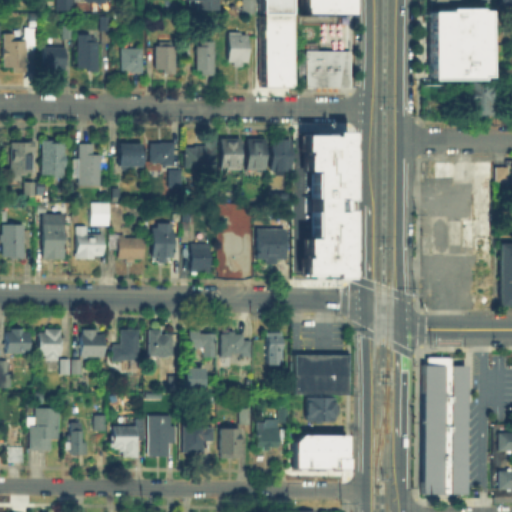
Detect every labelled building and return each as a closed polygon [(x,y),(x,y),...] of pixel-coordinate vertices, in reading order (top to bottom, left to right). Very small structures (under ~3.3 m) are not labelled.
[(53,0),(69,0),(69,8),(53,8),(53,0)] [(189,2),(189,0),(215,0),(215,10),(196,10),(196,2),(189,2)] [(248,0),(248,9),(233,9),(233,0),(248,0)] [(255,0),(285,0),(285,10),(255,10),(255,0)] [(296,0),(297,11),(346,10),(345,0),(296,0)] [(511,0),(511,11),(500,11),(500,0),(511,0)] [(426,77),(476,77),(476,74),(484,74),(483,8),(475,8),(475,6),(444,6),(444,9),(425,9),(426,77)] [(106,15),(97,14),(96,29),(105,29),(106,15)] [(294,16),(257,15),(257,86),(294,86),(294,16)] [(246,35),(246,25),(255,25),(255,35),(246,35)] [(3,66),(3,38),(0,38),(0,26),(3,26),(3,36),(20,36),(20,40),(26,40),(26,32),(36,32),(36,48),(26,48),(26,73),(9,73),(9,66),(3,66)] [(72,27),(72,39),(64,39),(64,27),(72,27)] [(227,32),(246,32),(246,65),(227,65),(227,32)] [(77,37),(97,37),(97,71),(77,71),(77,37)] [(214,43),(214,76),(198,76),(198,42),(214,43)] [(157,43),(174,44),(174,72),(156,72),(157,43)] [(42,49),(64,49),(64,68),(42,68),(42,49)] [(122,49),(142,49),(142,73),(122,73),(122,49)] [(350,52),(350,89),(306,89),(306,52),(350,52)] [(462,115),(462,83),(491,83),(491,115),(462,115)] [(315,160),(314,237),(295,236),(294,277),(343,277),(345,128),(296,128),(296,160),(315,160)] [(184,168),(184,139),(215,139),(215,168),(184,168)] [(239,140),(238,171),(219,171),(220,140),(239,140)] [(264,140),(264,170),(246,170),(246,140),(264,140)] [(42,177),(42,141),(66,141),(66,177),(42,177)] [(270,141),(290,141),(289,173),(270,173),(270,141)] [(35,144),(35,166),(27,166),(27,176),(10,176),(11,144),(35,144)] [(92,144),(92,153),(100,153),(100,186),(77,186),(77,178),(72,178),(73,160),(79,160),(79,144),(92,144)] [(150,144),(174,144),(174,164),(150,164),(150,144)] [(141,146),(141,168),(120,168),(120,146),(141,146)] [(505,165),(492,165),(491,180),(505,181),(505,165)] [(178,168),(178,186),(165,185),(165,168),(178,168)] [(24,194),(24,181),(34,181),(33,194),(24,194)] [(112,195),(112,186),(120,186),(120,195),(112,195)] [(105,201),(105,223),(87,223),(87,201),(105,201)] [(67,217),(66,261),(42,261),(42,217),(67,217)] [(174,258),(152,258),(152,228),(157,228),(157,223),(175,223),(174,258)] [(2,226),(24,226),(23,258),(2,258),(2,226)] [(247,227),(246,262),(226,262),(226,226),(247,227)] [(76,229),(86,229),(86,234),(102,234),(102,257),(76,257),(76,229)] [(256,230),(285,230),(285,263),(256,263),(256,230)] [(117,258),(117,239),(143,239),(143,258),(117,258)] [(511,306),(498,307),(499,243),(511,243),(511,306)] [(191,246),(210,246),(210,273),(191,273),(191,246)] [(57,356),(57,359),(44,359),(44,356),(38,356),(38,328),(59,328),(59,356),(57,356)] [(8,331),(29,331),(29,354),(8,354),(8,331)] [(114,348),(119,348),(119,331),(139,331),(139,362),(114,362),(114,348)] [(172,333),(172,356),(148,356),(148,332),(172,333)] [(104,333),(104,357),(81,357),(81,333),(104,333)] [(220,357),(220,333),(245,333),(245,357),(220,357)] [(256,362),(256,333),(282,333),(281,362),(256,362)] [(215,335),(215,356),(199,356),(199,335),(215,335)] [(348,356),(348,396),(294,396),(294,356),(348,356)] [(60,372),(60,357),(69,357),(69,372),(60,372)] [(71,373),(72,358),(81,358),(81,373),(71,373)] [(465,368),(465,495),(422,494),(423,359),(451,359),(451,368),(465,368)] [(178,388),(179,362),(193,363),(193,388),(178,388)] [(0,363),(10,363),(10,387),(0,387),(0,363)] [(160,392),(160,376),(176,376),(176,392),(160,392)] [(306,422),(306,399),(336,399),(336,422),(306,422)] [(278,447),(256,447),(256,420),(278,420),(278,408),(288,408),(288,424),(278,424),(278,447)] [(35,409),(58,409),(58,441),(51,441),(51,449),(34,449),(35,409)] [(240,411),(250,411),(250,423),(240,423),(240,411)] [(168,457),(148,457),(148,416),(176,416),(176,444),(168,444),(168,457)] [(94,417),(105,417),(105,431),(95,431),(94,417)] [(136,439),(136,419),(144,419),(144,439),(136,439)] [(83,425),(83,455),(69,455),(70,424),(83,425)] [(205,453),(182,453),(182,425),(214,425),(214,442),(205,442),(205,453)] [(113,450),(113,426),(136,426),(135,450),(113,450)] [(221,431),(238,431),(239,458),(221,458),(221,431)] [(343,467),(288,467),(289,433),(344,433),(343,467)] [(511,433),(511,452),(499,452),(499,433),(511,433)] [(7,462),(7,448),(23,448),(23,462),(7,462)] [(511,471),(511,490),(499,490),(499,471),(511,471)]
